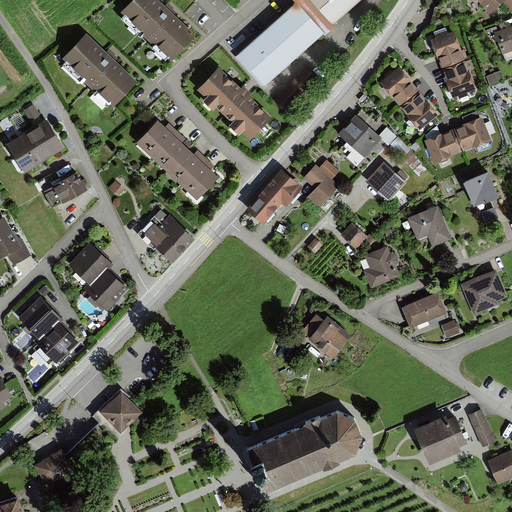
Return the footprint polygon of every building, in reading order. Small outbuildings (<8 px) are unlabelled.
[(160,0),(130,0),(124,7),(172,53),(193,31),(173,11),(160,0)] [(292,0),(296,4),(237,57),(264,86),(324,33),(325,35),(336,25),(335,24),(362,0),(292,0)] [(511,0),(479,0),(489,11),(501,0),(511,11),(511,9),(511,0)] [(511,23),(494,31),(503,52),(511,48),(511,23)] [(442,67),(465,58),(453,28),(430,37),(442,67)] [(64,54),(114,102),(137,79),(114,57),(87,30),(64,54)] [(465,58),(442,67),(453,96),(476,87),(465,58)] [(219,63),(198,85),(206,93),(204,96),(213,105),(216,102),(233,118),(230,121),(240,130),(242,128),(250,136),(272,114),(249,92),(251,89),(244,82),(242,85),(219,63)] [(305,66),(274,100),(286,111),(317,76),(305,66)] [(401,103),(418,89),(400,66),(382,80),(401,103)] [(501,70),(487,75),(490,84),(504,79),(501,70)] [(418,89),(401,103),(419,127),(437,112),(418,89)] [(32,103),(23,108),(32,122),(41,116),(32,103)] [(365,156),(382,137),(356,112),(348,121),(338,131),(365,156)] [(453,127),(462,148),(490,136),(481,115),(453,127)] [(47,117),(7,140),(24,170),(64,146),(55,131),(47,117)] [(138,140),(197,196),(217,174),(210,167),(196,154),(181,140),(167,127),(158,119),(138,140)] [(396,133),(388,126),(380,134),(388,141),(396,133)] [(462,148),(453,127),(425,139),(434,160),(462,148)] [(420,161),(398,136),(391,142),(413,168),(420,161)] [(339,170),(326,158),(320,165),(332,177),(339,170)] [(385,161),(369,178),(388,196),(404,179),(385,161)] [(306,196),(318,207),(339,184),(316,162),(303,176),(315,186),(306,196)] [(302,183),(282,165),(246,206),(263,221),(274,208),(282,199),(285,202),(302,183)] [(56,187),(45,193),(53,206),(86,187),(80,176),(77,170),(53,183),(56,187)] [(490,179),(487,171),(465,181),(475,204),(497,194),(490,179)] [(115,179),(109,186),(117,193),(123,187),(115,179)] [(443,218),(437,203),(409,214),(419,238),(429,234),(433,242),(450,235),(443,218)] [(493,205),(482,211),(486,220),(498,215),(493,205)] [(168,215),(160,208),(137,232),(154,248),(158,244),(173,258),(194,235),(170,212),(168,215)] [(16,234),(5,214),(0,217),(0,253),(7,250),(13,263),(30,254),(21,238),(19,240),(16,234)] [(342,232),(356,246),(367,234),(352,221),(342,232)] [(315,251),(322,243),(315,236),(308,244),(315,251)] [(90,240),(69,262),(92,284),(108,267),(113,262),(96,247),(90,240)] [(365,270),(372,286),(400,274),(396,263),(397,263),(398,258),(395,251),(392,250),(391,250),(387,243),(365,253),(367,258),(371,267),(365,270)] [(123,281),(108,267),(92,284),(87,288),(107,307),(128,286),(123,281)] [(497,267),(461,283),(474,313),(498,302),(497,299),(508,294),(497,267)] [(438,290),(402,305),(411,325),(446,311),(438,290)] [(41,294),(19,314),(40,337),(59,319),(62,316),(47,301),(41,294)] [(332,356),(351,333),(326,313),(324,316),(317,311),(303,329),(309,333),(308,335),(320,344),(319,346),(322,348),(332,356)] [(94,322),(90,318),(86,322),(91,326),(94,322)] [(74,335),(59,319),(40,337),(36,340),(56,361),(79,340),(74,335)] [(454,319),(442,324),(447,336),(459,331),(454,319)] [(0,408),(6,405),(3,400),(12,394),(1,377),(0,377),(0,408)] [(142,410),(121,388),(99,409),(121,431),(142,410)] [(334,406),(245,445),(264,486),(356,447),(363,427),(355,411),(334,406)] [(482,407),(469,412),(482,443),(495,438),(482,407)] [(445,411),(415,424),(430,459),(460,446),(459,442),(467,438),(463,428),(456,412),(447,415),(445,411)] [(34,462),(51,490),(79,473),(62,445),(34,462)] [(511,447),(500,453),(489,458),(499,481),(511,475),(511,447)] [(17,493),(0,498),(0,511),(22,511),(23,510),(17,493)]
